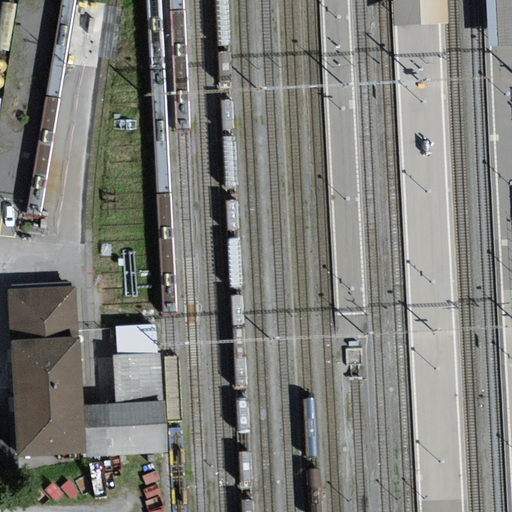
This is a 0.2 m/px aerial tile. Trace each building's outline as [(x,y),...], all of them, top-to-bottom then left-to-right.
[(392,0),(394,25),(445,23),(443,0),(392,0)] [(511,0),(483,0),(485,46),(511,45),(511,0)] [(9,290),(12,341),(81,337),(78,285),(9,290)] [(119,355),(159,352),(157,324),(117,326),(119,355)] [(81,337),(12,341),(19,457),(83,454),(88,453),(85,405),(81,337)] [(117,403),(163,401),(159,352),(119,355),(114,355),(117,403)] [(117,403),(85,405),(88,453),(83,454),(84,457),(166,453),(163,401),(117,403)]
